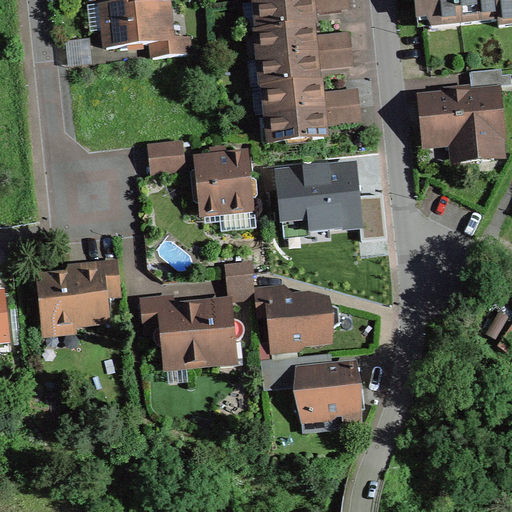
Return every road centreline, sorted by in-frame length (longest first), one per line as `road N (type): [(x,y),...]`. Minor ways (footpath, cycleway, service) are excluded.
road 1 (unclassified): [(382,0),(414,308),(408,366),(360,511)]
road 2 (residential): [(39,0),(55,159),(96,201)]
